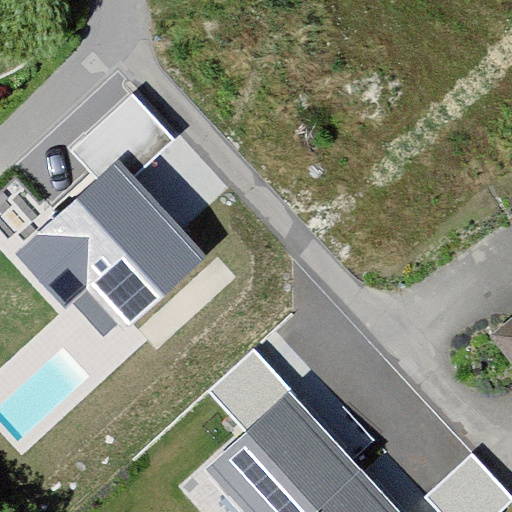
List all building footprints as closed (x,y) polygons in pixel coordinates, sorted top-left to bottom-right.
[(89,278),(130,321),(202,257),(119,168),(25,252),(67,299),(89,278)] [(511,308),(466,345),(511,401),(511,308)] [(212,393),(249,432),(290,394),(253,355),(212,393)] [(215,472),(251,511),(391,511),(289,402),(215,472)] [(434,499),(445,511),(498,511),(511,500),(473,459),(434,499)]
